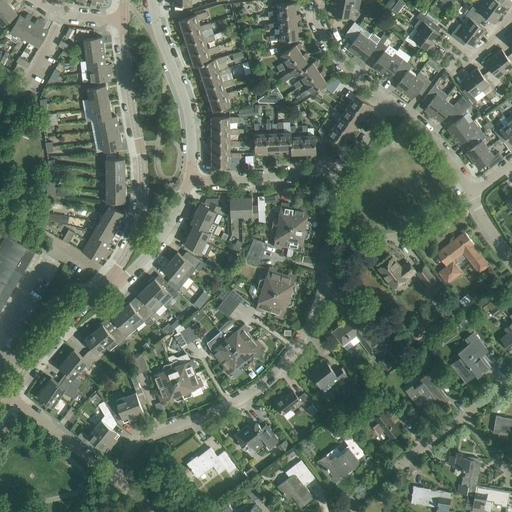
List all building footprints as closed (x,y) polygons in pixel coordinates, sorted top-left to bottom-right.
[(0,0),(0,13),(10,5),(6,0),(0,0)] [(497,0),(480,0),(484,2),(484,3),(500,15),(506,7),(497,0)] [(268,10),(268,14),(268,16),(300,14),(296,14),(296,7),(299,7),(298,4),(300,4),(299,2),(278,3),(278,10),(268,10)] [(494,23),(500,15),(484,3),(478,11),(472,6),(469,10),(482,20),(485,16),(494,23)] [(354,8),(334,4),(332,14),(352,18),(354,8)] [(18,13),(10,5),(0,13),(0,22),(3,26),(18,13)] [(478,17),(469,10),(466,15),(470,18),(464,26),(480,38),(486,30),(475,21),(478,17)] [(206,11),(197,14),(179,20),(182,27),(178,28),(180,33),(210,23),(200,26),(198,19),(208,16),(206,11)] [(428,18),(425,15),(420,12),(416,17),(420,19),(414,27),(418,30),(434,42),(440,34),(425,22),(428,18)] [(20,15),(15,23),(10,31),(20,37),(32,16),(28,13),(25,18),(20,15)] [(300,16),(300,14),(268,16),(268,17),(278,16),(279,23),(269,23),(269,28),(301,26),(297,26),(297,19),(299,19),(299,16),(300,16)] [(32,16),(20,37),(29,42),(41,21),(37,19),(35,23),(30,20),(32,16)] [(366,23),(362,20),(350,37),(354,40),(348,48),(356,54),(371,34),(363,28),(366,23)] [(45,23),(41,21),(29,42),(30,43),(39,47),(48,31),(43,28),(45,23)] [(345,35),(349,38),(359,25),(354,22),(345,35)] [(211,28),(210,23),(180,33),(183,32),(185,38),(182,39),(183,44),(187,43),(214,34),(204,37),(202,31),(211,28)] [(301,28),(301,26),(269,28),(269,29),(279,28),(280,35),(270,35),(270,36),(266,36),(266,41),(288,39),(298,38),(298,31),(300,31),(300,28),(301,28)] [(480,38),(464,26),(458,34),(454,31),(451,35),(455,39),(459,35),(474,46),(480,38)] [(434,42),(418,30),(412,38),(408,35),(405,39),(410,43),(413,39),(428,50),(434,42)] [(387,38),(383,43),(379,48),(384,51),(372,67),(380,73),(397,50),(389,44),(397,34),(393,31),(387,38)] [(372,32),(356,54),(364,60),(375,45),(379,48),(387,38),(383,35),(380,38),(372,32)] [(214,35),(187,43),(189,50),(185,51),(187,55),(191,54),(208,49),(205,42),(215,39),(214,35)] [(84,39),(85,49),(85,50),(104,47),(103,36),(84,39)] [(72,46),(61,40),(58,45),(64,49),(70,51),(72,46)] [(299,43),(296,45),(296,44),(281,55),(285,61),(276,66),(279,70),(306,53),(306,52),(302,54),(299,49),(301,47),(300,45),(299,43)] [(208,49),(191,54),(193,61),(189,62),(191,67),(199,65),(211,60),(209,54),(219,50),(217,46),(208,49)] [(105,58),(104,47),(85,50),(86,60),(105,58)] [(511,62),(502,49),(494,55),(506,71),(511,66),(511,62)] [(397,51),(397,50),(380,73),(388,79),(400,64),(404,67),(407,62),(395,53),(397,51)] [(6,51),(4,56),(1,61),(5,64),(10,54),(6,51)] [(243,51),(233,54),(235,62),(245,60),(243,51)] [(307,55),(306,53),(279,70),(279,71),(288,65),(292,71),(283,76),(286,81),(294,75),(309,64),(305,59),(308,57),(306,55),(307,55)] [(497,84),(501,81),(498,77),(506,71),(493,55),(485,62),(496,75),(492,78),(497,84)] [(229,68),(225,56),(211,60),(199,65),(201,71),(197,72),(199,77),(202,76),(229,68)] [(30,62),(21,57),(18,62),(27,68),(30,62)] [(106,64),(105,58),(86,60),(88,72),(112,68),(111,64),(106,64)] [(430,58),(427,63),(433,68),(437,63),(430,58)] [(316,60),(309,64),(294,75),(295,75),(298,73),(302,78),(293,84),(296,88),(323,70),(319,72),(316,66),(318,65),(316,63),(317,62),(316,60)] [(412,65),(407,62),(404,67),(408,70),(395,87),(403,92),(416,76),(408,70),(412,65)] [(112,73),(112,68),(88,72),(89,81),(89,82),(108,80),(107,74),(112,73)] [(221,75),(230,72),(229,68),(202,76),(204,83),(201,84),(202,89),(206,88),(206,87),(223,82),(221,75)] [(477,68),(469,74),(482,90),(490,84),(493,88),(497,84),(492,78),(488,81),(477,68)] [(324,72),(323,70),(296,88),(305,82),(309,88),(300,94),(303,98),(311,92),(312,92),(318,88),(326,82),(322,76),(325,75),(323,73),(324,72)] [(420,70),(416,75),(416,76),(403,92),(412,99),(419,90),(423,93),(431,81),(420,70)] [(482,90),(469,74),(461,80),(468,90),(464,93),(469,99),(472,103),(477,100),(477,101),(485,95),(482,90)] [(340,76),(323,87),(332,93),(343,78),(340,76)] [(232,79),(223,82),(206,87),(206,88),(208,94),(204,95),(206,100),(210,99),(209,99),(227,94),(226,93),(224,87),(234,83),(232,79)] [(106,84),(96,86),(87,88),(89,99),(108,95),(106,84)] [(439,89),(434,85),(423,99),(429,103),(424,109),(432,115),(444,99),(448,95),(439,89)] [(277,86),(258,97),(258,102),(274,102),(283,97),(277,86)] [(228,98),(238,95),(236,90),(226,93),(227,94),(209,99),(210,99),(212,105),(208,107),(210,112),(230,105),(228,98)] [(343,94),(340,98),(363,114),(367,109),(370,110),(371,108),(372,109),(374,107),(356,94),(352,100),(343,94)] [(110,106),(108,95),(89,99),(91,109),(110,106)] [(448,95),(444,99),(432,115),(441,121),(453,105),(445,99),(448,95)] [(472,103),(469,99),(462,106),(457,111),(461,114),(472,103)] [(334,108),(342,114),(357,124),(361,119),(363,120),(364,118),(365,119),(366,117),(349,104),(345,110),(337,104),(334,108)] [(112,116),(110,106),(91,109),(93,120),(116,116),(116,115),(112,116)] [(326,112),(323,116),(335,124),(350,134),(354,129),(356,130),(357,128),(358,129),(360,127),(357,124),(342,114),(338,120),(326,112)] [(469,123),(463,115),(447,128),(453,135),(469,123)] [(119,126),(116,116),(93,120),(98,119),(100,130),(119,126)] [(229,117),(221,117),(211,117),(212,124),(208,124),(208,129),(240,129),(229,129),(229,122),(240,122),(239,117),(229,117)] [(473,121),(453,136),(460,144),(467,138),(470,142),(478,136),(483,132),(473,121)] [(279,154),(278,122),(278,132),(272,133),(271,122),(266,123),(267,154),(268,154),(268,151),(274,150),(275,153),(277,153),(277,154),(279,154)] [(283,122),(278,122),(279,154),(280,154),(280,150),(286,150),(287,152),(289,152),(289,153),(291,153),(291,154),(292,154),(290,126),(290,131),(284,132),(283,122)] [(501,122),(492,128),(500,139),(505,136),(511,145),(511,144),(511,126),(508,122),(504,125),(501,122)] [(267,154),(266,123),(266,133),(260,133),(259,123),(254,124),(254,129),(254,134),(255,141),(255,151),(262,151),(263,154),(265,154),(265,155),(267,154)] [(353,136),(335,124),(331,130),(323,124),(320,128),(325,132),(321,137),(328,149),(336,139),(343,144),(347,138),(349,140),(350,138),(351,138),(353,136)] [(304,157),(303,153),(303,136),(296,136),(295,125),(290,126),(292,154),(299,153),(299,156),(301,156),(301,157),(304,157)] [(307,125),(302,125),(303,136),(303,153),(311,153),(311,156),(313,155),(313,156),(316,156),(316,150),(328,149),(321,137),(315,137),(315,135),(308,135),(307,125)] [(120,137),(119,126),(100,130),(102,140),(120,137)] [(240,129),(208,129),(212,129),(212,136),(208,136),(208,141),(240,141),(230,141),(229,134),(240,134),(240,129)] [(475,145),(466,152),(472,160),(486,149),(488,148),(482,140),(486,137),(483,132),(478,136),(470,142),(470,143),(472,141),(475,145)] [(123,148),(120,137),(102,140),(104,151),(123,148)] [(240,141),(208,141),(212,141),(212,148),(208,148),(208,153),(240,153),(230,153),(230,146),(246,146),(246,141),(240,141)] [(486,149),(472,160),(478,168),(487,161),(490,165),(501,157),(498,152),(494,155),(488,148),(486,149)] [(240,153),(208,153),(212,153),(212,160),(208,160),(208,165),(230,165),(230,158),(240,158),(240,153)] [(125,169),(125,158),(106,158),(106,169),(125,169)] [(125,180),(125,169),(106,169),(106,180),(125,180)] [(125,191),(125,180),(106,180),(106,191),(125,191)] [(125,202),(125,191),(106,191),(106,202),(125,202)] [(278,194),(264,196),(264,203),(265,203),(279,201),(278,194)] [(252,196),(241,197),(242,216),(252,215),(253,217),(259,217),(258,210),(258,205),(252,206),(252,196)] [(242,216),(241,197),(230,197),(230,207),(231,216),(231,220),(241,220),(241,216),(242,216)] [(200,203),(195,213),(214,222),(221,207),(211,202),(208,207),(200,203)] [(126,214),(109,204),(104,214),(120,223),(126,214)] [(281,205),(279,214),(279,215),(276,215),(274,217),(273,223),(291,227),(294,212),(288,211),(289,206),(281,205)] [(300,213),(294,212),(291,227),(310,230),(311,223),(309,220),(307,220),(308,209),(301,208),(300,213)] [(218,224),(214,222),(195,213),(190,222),(194,224),(207,231),(207,230),(214,233),(218,224)] [(120,223),(104,214),(98,223),(115,233),(120,223)] [(115,233),(98,223),(93,232),(110,242),(115,233)] [(291,227),(273,223),(271,230),(273,233),(276,233),(274,244),(279,245),(282,245),(283,242),(289,243),(291,227)] [(194,224),(189,234),(213,246),(217,236),(207,230),(207,231),(194,224)] [(310,230),(291,227),(289,243),(295,244),(294,247),(302,249),(304,238),(306,238),(309,237),(310,230)] [(68,231),(62,240),(68,243),(73,234),(68,231)] [(439,272),(445,279),(447,282),(461,272),(452,260),(463,251),(479,272),(488,265),(473,244),(474,243),(465,231),(437,253),(447,266),(439,272)] [(110,242),(93,232),(88,242),(108,254),(111,250),(107,247),(110,242)] [(213,246),(189,234),(184,244),(201,252),(201,253),(207,256),(213,246)] [(6,235),(0,244),(0,260),(22,273),(35,252),(6,235)] [(254,238),(252,244),(265,249),(267,243),(254,238)] [(108,254),(88,242),(87,243),(82,251),(98,261),(102,256),(106,258),(108,254)] [(252,244),(250,249),(263,254),(265,249),(252,244)] [(263,254),(250,249),(249,251),(247,254),(260,260),(263,254)] [(186,259),(177,252),(170,261),(184,273),(189,276),(196,268),(199,270),(206,263),(205,263),(202,260),(201,261),(190,254),(186,259)] [(247,254),(245,260),(258,265),(260,260),(247,254)] [(378,268),(384,276),(393,288),(416,271),(412,266),(408,268),(405,265),(401,268),(392,257),(378,268)] [(208,258),(205,263),(206,263),(215,269),(219,264),(208,258)] [(22,273),(0,260),(0,287),(10,293),(22,273)] [(184,273),(170,261),(167,264),(165,263),(162,267),(164,269),(163,270),(171,277),(167,282),(177,290),(182,285),(189,276),(184,273)] [(425,266),(417,272),(428,287),(436,280),(425,266)] [(273,270),(269,269),(265,279),(263,278),(260,280),(257,286),(276,292),(281,276),(275,274),(276,271),(273,270)] [(295,277),(288,275),(287,278),(281,276),(276,292),(294,298),(296,291),(294,289),(292,288),(295,277)] [(149,284),(147,286),(164,304),(172,296),(174,298),(179,293),(167,282),(163,286),(155,278),(154,279),(152,278),(147,282),(149,284)] [(265,306),(271,308),(276,292),(257,286),(251,285),(249,291),(253,298),(259,300),(256,307),(264,309),(265,306)] [(164,304),(147,286),(138,295),(146,303),(142,307),(150,317),(164,304)] [(0,287),(0,309),(10,293),(0,287)] [(225,287),(220,294),(218,296),(223,300),(225,298),(229,294),(240,302),(243,298),(232,289),(230,292),(225,287)] [(294,298),(276,292),(271,308),(276,310),(276,313),(283,315),(287,305),(289,306),(292,304),(294,298)] [(229,294),(225,298),(236,307),(240,302),(229,294)] [(198,298),(194,304),(200,308),(204,303),(198,298)] [(225,298),(223,300),(221,303),(232,311),(236,307),(225,298)] [(498,298),(487,306),(495,316),(505,308),(498,298)] [(123,308),(121,309),(132,324),(141,317),(147,324),(150,324),(154,321),(150,317),(142,307),(137,311),(130,302),(129,303),(127,302),(122,305),(123,308)] [(232,311),(221,303),(217,307),(228,316),(232,311)] [(132,324),(121,309),(112,317),(119,326),(114,329),(123,339),(136,328),(132,324)] [(511,312),(509,315),(509,316),(510,315),(511,318),(511,323),(505,328),(509,333),(501,338),(511,351),(511,349),(511,312)] [(333,331),(339,340),(343,344),(347,349),(360,339),(372,356),(390,342),(380,329),(370,336),(353,313),(345,320),(346,322),(333,331)] [(219,329),(224,334),(236,348),(249,338),(245,333),(247,331),(242,325),(239,327),(237,325),(235,324),(230,319),(219,329)] [(437,330),(446,324),(443,320),(434,326),(437,330)] [(195,322),(190,325),(197,337),(202,334),(195,322)] [(103,324),(94,331),(106,346),(109,350),(123,339),(114,329),(110,333),(103,324)] [(169,324),(163,329),(167,334),(174,329),(171,326),(169,324)] [(197,337),(190,325),(185,328),(192,340),(197,337)] [(192,340),(185,328),(184,329),(180,331),(187,343),(192,340)] [(106,346),(94,331),(85,339),(92,348),(87,352),(96,361),(101,357),(97,353),(106,346),(109,350),(106,346)] [(187,343),(180,331),(175,335),(182,347),(187,343)] [(465,360),(454,368),(466,382),(476,374),(478,376),(490,366),(479,352),(485,347),(474,332),(467,337),(471,342),(458,352),(465,360)] [(236,348),(224,334),(219,338),(218,342),(220,344),(212,351),(217,357),(219,355),(223,360),(236,348)] [(249,338),(236,348),(249,363),(252,360),(253,359),(254,355),(252,354),(260,346),(255,340),(253,342),(249,338)] [(249,363),(236,348),(223,360),(227,364),(225,366),(230,372),(238,365),(240,367),(243,368),(249,363)] [(74,349),(67,358),(81,370),(84,366),(89,369),(96,361),(87,352),(83,357),(74,349)] [(391,367),(386,360),(379,365),(385,373),(389,370),(390,371),(399,365),(397,362),(401,359),(394,350),(389,354),(396,363),(391,367)] [(149,369),(142,353),(137,357),(143,371),(149,369)] [(143,371),(137,357),(132,361),(137,374),(143,371)] [(81,370),(67,358),(59,367),(68,374),(64,379),(74,387),(76,389),(82,382),(75,376),(81,370)] [(176,360),(170,362),(177,380),(193,374),(191,368),(193,367),(191,360),(180,364),(179,361),(176,360)] [(428,360),(422,365),(431,376),(437,372),(428,360)] [(177,380),(170,362),(164,365),(163,368),(164,370),(153,374),(156,382),(159,381),(161,386),(177,380)] [(310,374),(316,381),(321,387),(328,381),(331,384),(339,378),(344,384),(351,379),(341,368),(335,372),(327,362),(319,368),(319,367),(310,374)] [(195,379),(193,374),(177,380),(184,398),(190,396),(192,393),(191,390),(201,386),(198,379),(198,378),(195,379)] [(51,377),(44,387),(60,397),(66,388),(71,392),(74,387),(64,379),(60,384),(51,377)] [(133,380),(134,384),(133,384),(136,392),(126,396),(135,419),(140,417),(138,412),(143,410),(140,402),(146,400),(138,378),(133,380)] [(408,393),(414,401),(420,409),(424,406),(425,407),(428,405),(427,404),(435,398),(440,405),(448,399),(432,378),(425,383),(423,381),(408,393)] [(184,398),(177,380),(161,386),(163,392),(161,393),(164,401),(174,397),(175,399),(178,400),(181,399),(184,398)] [(353,397),(360,392),(355,386),(349,391),(353,397)] [(60,397),(44,387),(38,397),(53,407),(58,399),(60,397)] [(371,394),(379,405),(389,397),(381,387),(371,394)] [(274,402),(281,410),(283,414),(288,419),(295,413),(292,410),(302,402),(311,415),(318,410),(312,402),(306,394),(299,399),(293,391),(284,398),(282,396),(274,402)] [(112,398),(105,401),(112,413),(119,411),(124,422),(129,420),(129,422),(135,419),(126,396),(115,400),(112,398)] [(64,416),(69,420),(73,415),(75,412),(76,409),(71,406),(64,416)] [(372,420),(375,425),(381,432),(384,430),(390,438),(402,428),(386,408),(372,420)] [(102,419),(95,428),(114,444),(118,439),(114,436),(117,432),(111,427),(115,422),(100,409),(95,414),(102,419)] [(77,418),(73,415),(69,420),(74,423),(77,418)] [(511,418),(496,415),(493,432),(500,433),(500,431),(508,433),(508,431),(511,431),(511,418)] [(327,454),(318,460),(326,470),(328,468),(330,471),(336,479),(337,479),(336,477),(346,470),(347,471),(359,461),(356,458),(363,452),(340,422),(334,427),(350,447),(349,448),(342,454),(336,447),(327,454)] [(270,447),(278,441),(266,424),(261,427),(258,424),(255,424),(254,426),(255,428),(252,430),(248,425),(234,435),(241,443),(240,446),(241,447),(243,447),(250,442),(256,451),(266,443),(270,447)] [(114,444),(95,428),(87,437),(81,432),(78,436),(82,439),(82,440),(92,448),(95,443),(103,449),(106,445),(111,448),(114,444)] [(285,440),(277,446),(282,453),(290,446),(285,440)] [(229,472),(235,467),(223,451),(217,456),(211,447),(196,459),(195,458),(188,463),(192,468),(190,469),(191,471),(193,470),(198,477),(213,465),(219,472),(226,467),(229,472)] [(450,456),(449,464),(454,465),(453,467),(462,468),(461,469),(464,469),(466,469),(465,477),(463,477),(461,485),(460,485),(458,493),(475,496),(477,485),(481,461),(450,456)] [(301,460),(296,464),(286,472),(290,477),(277,486),(284,495),(289,491),(300,506),(313,497),(305,486),(315,478),(301,460)] [(261,494),(253,484),(245,490),(253,500),(261,494)] [(411,502),(415,503),(437,507),(436,511),(454,511),(455,511),(448,510),(451,492),(416,486),(416,485),(413,485),(413,488),(411,502)] [(510,491),(477,485),(475,496),(472,511),(479,511),(483,511),(485,504),(486,502),(485,502),(485,500),(493,501),(493,503),(501,505),(501,506),(507,507),(510,491)]
